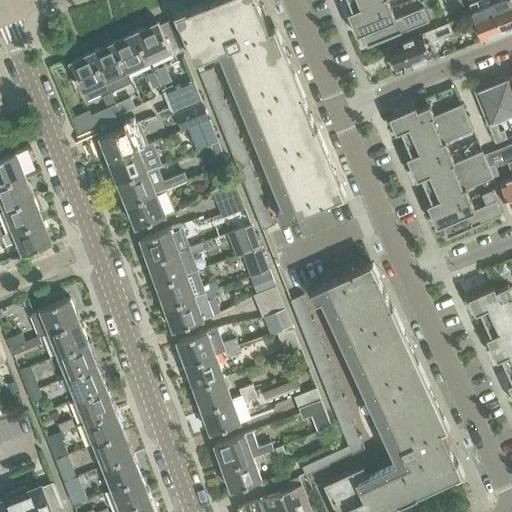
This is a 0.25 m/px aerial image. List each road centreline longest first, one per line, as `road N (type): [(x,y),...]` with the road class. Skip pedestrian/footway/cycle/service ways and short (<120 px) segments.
road 1 (residential): [(195,511),(96,248)]
road 2 (residential): [(511,493),(411,280)]
road 3 (residential): [(411,280),(338,108)]
road 4 (residential): [(338,108),(511,42)]
road 5 (residential): [(96,248),(35,92)]
